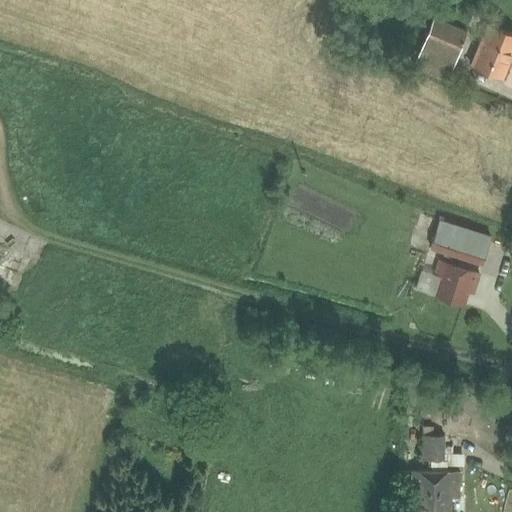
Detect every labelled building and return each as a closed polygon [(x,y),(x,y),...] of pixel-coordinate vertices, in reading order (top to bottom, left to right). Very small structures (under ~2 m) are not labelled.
[(457,35),(427,24),(412,62),(442,74),(457,35)] [(495,80),(511,43),(511,38),(486,27),(467,67),(495,80)] [(472,234),(454,225),(443,250),(461,258),(472,234)] [(468,273),(438,267),(432,298),(462,304),(468,273)] [(440,431),(451,431),(451,406),(440,406),(440,431)] [(458,437),(414,437),(414,462),(458,462),(458,437)] [(412,474),(412,511),(450,511),(450,474),(412,474)]
